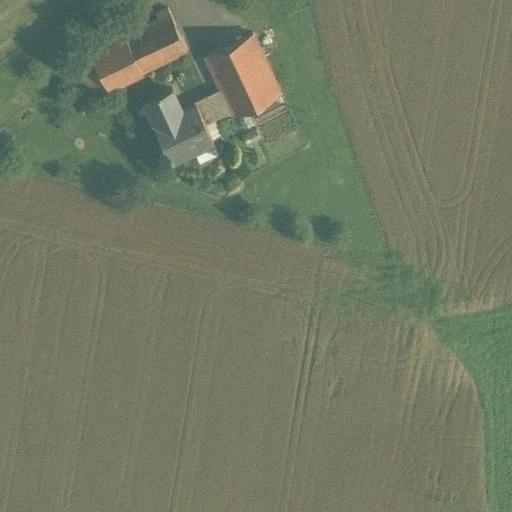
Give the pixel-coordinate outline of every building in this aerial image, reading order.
[(158,18),(77,58),(94,94),(188,49),(167,7),(155,13),(158,18)] [(252,32),(205,55),(221,86),(231,109),(234,114),(280,91),(252,32)] [(221,86),(192,99),(194,102),(196,102),(205,122),(231,109),(221,86)] [(172,88),(144,101),(171,157),(193,147),(192,145),(209,137),(210,139),(213,137),(205,122),(196,102),(194,102),(182,108),(172,88)] [(248,144),(257,140),(267,160),(306,142),(289,105),(240,128),(248,144)]
